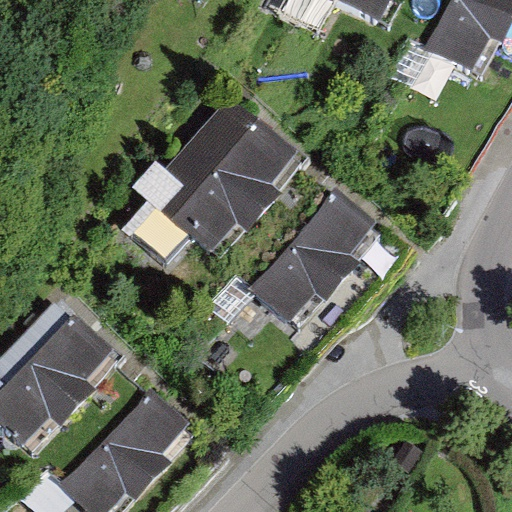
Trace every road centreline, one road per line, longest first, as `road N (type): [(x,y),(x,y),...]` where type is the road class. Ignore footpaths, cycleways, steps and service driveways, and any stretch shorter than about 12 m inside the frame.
road 1 (residential): [(458,347),(354,392),(235,511)]
road 2 (residential): [(458,347),(511,217)]
